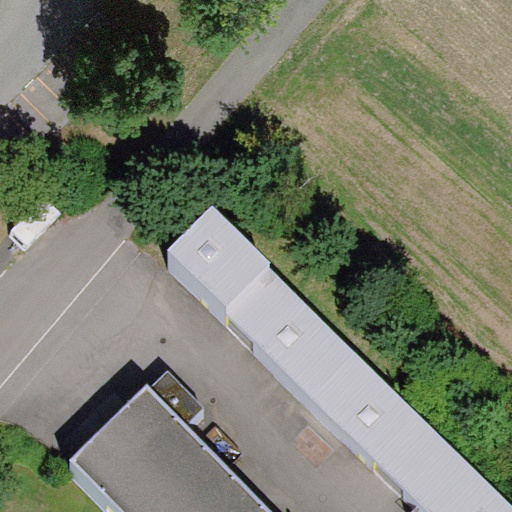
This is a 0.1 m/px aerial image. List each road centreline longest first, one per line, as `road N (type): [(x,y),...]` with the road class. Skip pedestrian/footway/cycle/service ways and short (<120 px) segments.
road 1 (track): [(301,0),(99,237)]
road 2 (residential): [(99,237),(0,344)]
